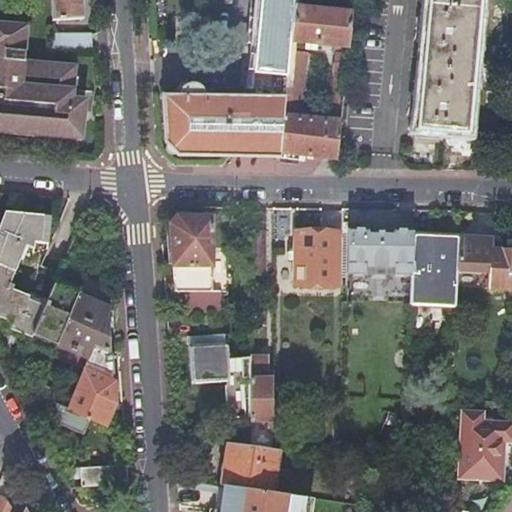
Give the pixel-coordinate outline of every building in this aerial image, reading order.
[(50,0),(50,20),(80,18),(79,0),(50,0)] [(287,52),(287,48),(288,40),(291,5),(291,0),(258,0),(254,50),(287,52)] [(424,0),(423,17),(412,18),(415,27),(410,37),(420,41),(415,94),(405,96),(408,105),(403,114),(413,118),(412,130),(466,135),(478,0),(424,0)] [(288,40),(346,46),(350,12),(291,5),(288,40)] [(0,132),(52,137),(51,65),(23,63),(26,27),(0,24),(0,132)] [(92,35),(51,36),(51,50),(92,49),(92,35)] [(298,154),(334,158),(346,53),(334,52),(334,55),(333,62),(331,62),(329,85),(330,85),(327,120),(298,117),(304,50),(287,48),(287,52),(283,96),(277,158),(297,160),(298,154)] [(74,67),(51,65),(52,137),(81,140),(84,99),(72,98),(74,67)] [(265,157),(277,158),(283,96),(203,95),(203,93),(203,92),(202,90),(201,89),(200,87),(199,86),(198,85),(197,84),(195,83),(193,83),(192,83),(190,83),(189,83),(187,84),(185,84),(184,85),(183,86),(182,87),(181,89),(180,90),(180,92),(179,94),(179,95),(163,95),(164,145),(177,157),(265,157)] [(44,216),(3,214),(0,220),(0,269),(13,275),(24,248),(32,251),(32,243),(42,244),(44,216)] [(177,217),(169,224),(173,293),(185,292),(185,311),(219,310),(219,290),(210,290),(209,218),(177,217)] [(262,231),(248,231),(248,261),(263,260),(262,231)] [(336,232),(294,232),(293,285),(335,286),(336,232)] [(456,237),(412,235),(411,252),(410,287),(409,299),(453,301),(456,237)] [(410,287),(411,252),(357,249),(355,285),(410,287)] [(511,301),(511,250),(488,249),(486,288),(511,289),(511,302),(511,301)] [(13,275),(0,269),(0,320),(10,324),(7,331),(29,341),(31,336),(43,307),(25,299),(25,298),(7,290),(13,275)] [(76,295),(53,284),(45,302),(43,307),(31,336),(55,346),(76,295)] [(27,294),(25,298),(25,299),(43,307),(45,302),(27,294)] [(108,308),(76,295),(55,346),(87,359),(92,346),(107,352),(106,312),(108,308)] [(250,420),(250,378),(249,362),(239,362),(227,352),(226,343),(229,343),(228,334),(185,338),(185,347),(188,347),(191,384),(225,381),(229,430),(250,429),(250,420)] [(107,352),(92,346),(87,359),(82,369),(65,409),(88,419),(105,426),(115,404),(113,382),(112,381),(111,354),(107,352)] [(272,420),(272,378),(250,378),(250,420),(272,420)] [(34,396),(29,409),(36,412),(42,399),(34,396)] [(82,434),(88,419),(65,409),(63,408),(53,404),(57,424),(82,434)] [(482,412),(462,410),(458,477),(501,480),(502,442),(511,442),(511,441),(511,421),(482,420),(482,412)] [(277,449),(272,449),(227,444),(222,486),(271,493),(277,449)] [(126,484),(125,465),(79,467),(80,487),(126,484)] [(14,494),(2,472),(0,477),(0,511),(5,511),(7,510),(7,508),(3,499),(14,494)] [(301,511),(304,497),(271,493),(222,486),(219,511),(301,511)]
